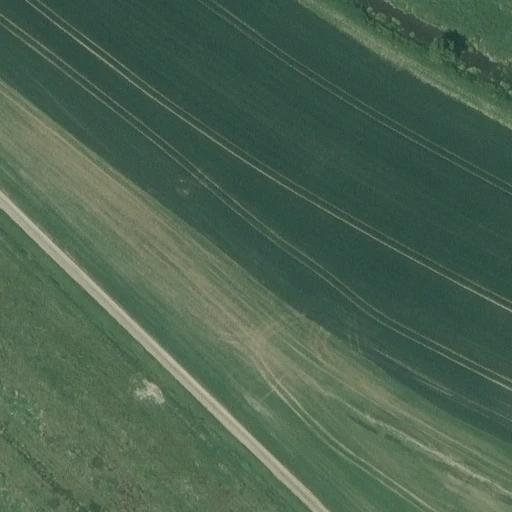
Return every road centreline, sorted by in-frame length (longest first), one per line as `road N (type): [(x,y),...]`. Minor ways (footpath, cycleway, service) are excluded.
road 1 (track): [(322,511),(0,191)]
road 2 (track): [(295,0),(511,125)]
